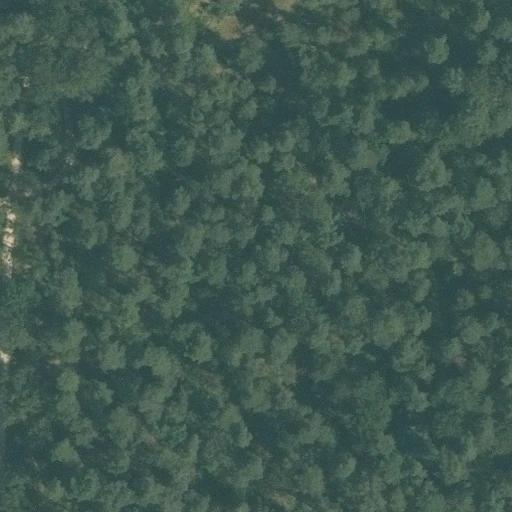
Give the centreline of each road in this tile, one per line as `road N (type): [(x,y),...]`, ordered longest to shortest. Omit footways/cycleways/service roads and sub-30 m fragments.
road 1 (track): [(4,381),(9,195),(39,0)]
road 2 (track): [(92,0),(91,33),(64,85),(73,150),(62,177),(0,199)]
road 3 (track): [(1,511),(4,381)]
